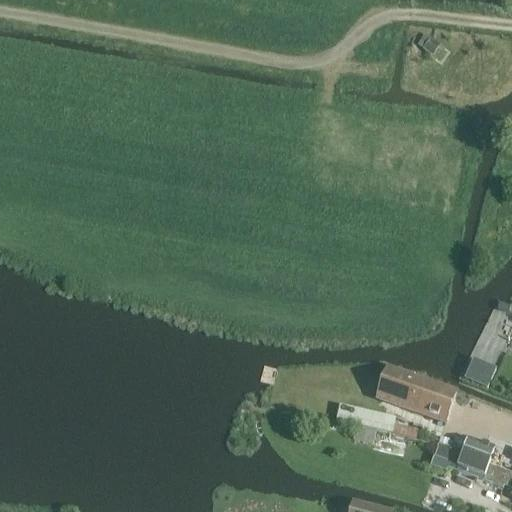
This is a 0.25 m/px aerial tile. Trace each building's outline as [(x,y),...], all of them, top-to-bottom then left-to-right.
[(418,47),(433,58),(440,47),(425,37),(418,47)] [(457,396),(387,372),(376,403),(447,427),(457,396)] [(393,423),(336,410),(333,426),(353,430),(376,436),(390,439),(393,423)] [(353,430),(350,445),(372,450),(376,436),(353,430)] [(463,456),(490,467),(496,449),(469,439),(463,456)] [(511,475),(490,467),(463,456),(439,447),(435,459),(451,464),(449,470),(504,491),(504,489),(511,491),(511,475)]
